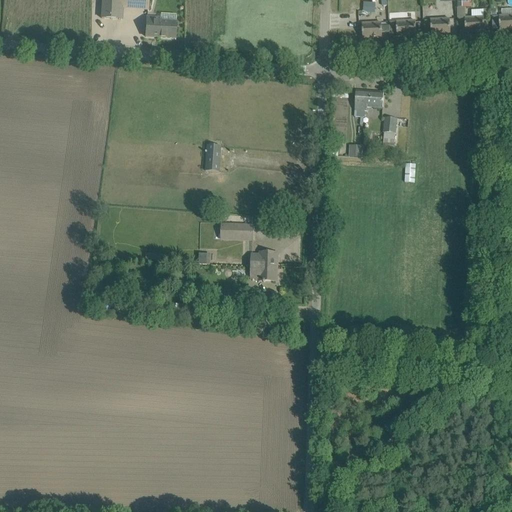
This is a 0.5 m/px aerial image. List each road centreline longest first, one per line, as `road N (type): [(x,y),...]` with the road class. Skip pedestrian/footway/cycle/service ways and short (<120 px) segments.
road 1 (track): [(484,511),(496,297),(494,65)]
road 2 (unclassified): [(307,511),(325,72)]
road 3 (unclassified): [(325,72),(0,44)]
road 4 (track): [(313,354),(511,372)]
road 5 (unclassified): [(325,72),(511,64)]
